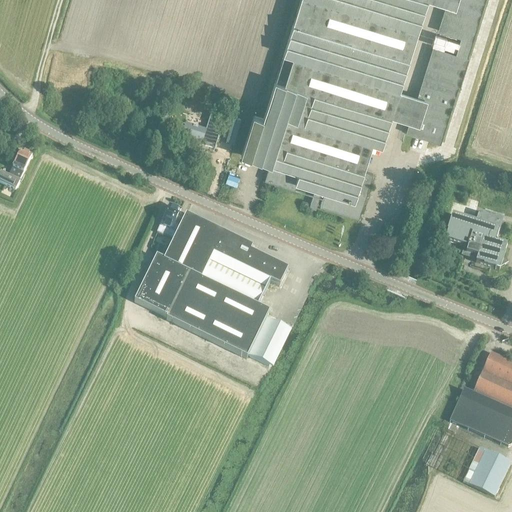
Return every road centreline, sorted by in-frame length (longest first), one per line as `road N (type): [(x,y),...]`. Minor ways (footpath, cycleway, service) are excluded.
road 1 (unclassified): [(511,331),(189,197),(42,127),(0,92)]
road 2 (track): [(28,118),(59,0)]
